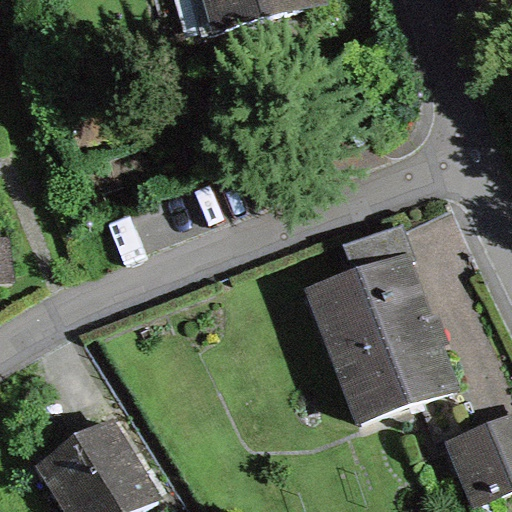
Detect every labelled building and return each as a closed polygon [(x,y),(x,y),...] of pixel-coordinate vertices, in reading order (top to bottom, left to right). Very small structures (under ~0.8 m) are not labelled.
[(196,0),(208,39),(322,6),(320,0),(196,0)] [(511,0),(470,0),(476,20),(485,17),(484,13),(511,4),(511,0)] [(60,123),(72,160),(145,135),(149,147),(151,147),(135,99),(60,123)] [(415,263),(403,231),(347,253),(357,280),(404,262),(406,267),(415,263)] [(0,281),(10,281),(6,244),(0,244),(0,281)] [(406,267),(404,262),(357,280),(312,297),(313,301),(328,296),(350,355),(336,360),(363,429),(454,394),(406,267)] [(80,362),(59,374),(81,412),(102,400),(80,362)] [(511,494),(511,423),(456,447),(481,508),(511,494)] [(149,511),(161,505),(112,427),(44,469),(70,511),(149,511)]
